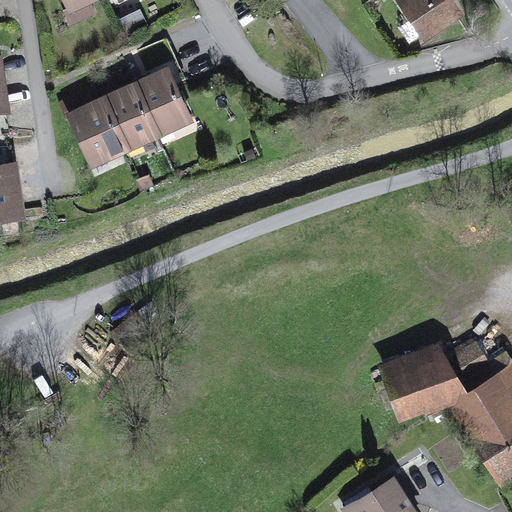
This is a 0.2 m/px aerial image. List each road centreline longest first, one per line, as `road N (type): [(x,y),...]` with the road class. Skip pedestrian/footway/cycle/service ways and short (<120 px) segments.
road 1 (residential): [(511,35),(316,93),(292,91),(244,61),(206,0)]
road 2 (residential): [(24,0),(53,198)]
